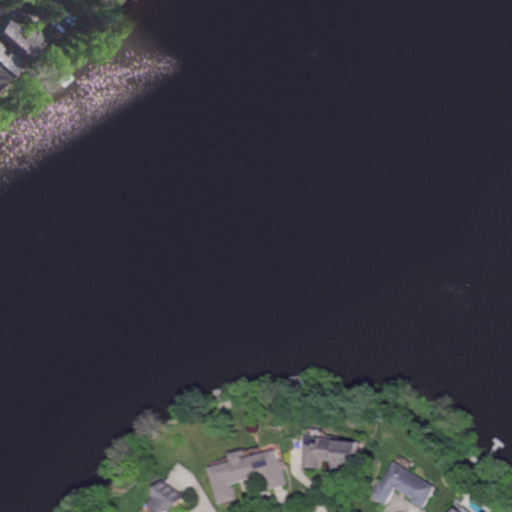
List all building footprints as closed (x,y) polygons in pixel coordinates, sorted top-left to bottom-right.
[(101,0),(98,8),(81,0),(101,0)] [(3,25),(4,24),(12,30),(11,31),(13,33),(9,37),(15,42),(25,30),(37,40),(33,45),(37,48),(29,57),(28,55),(22,61),(21,60),(9,74),(7,71),(1,78),(0,76),(0,54),(5,49),(0,44),(0,24),(1,23),(3,25)] [(362,471),(351,470),(346,469),(336,469),(336,463),(334,463),(335,462),(326,462),(325,470),(307,468),(308,465),(310,442),(310,438),(340,440),(340,441),(344,441),(365,443),(362,471)] [(293,486),(289,488),(279,490),(276,491),(272,476),(250,482),(245,484),(238,485),(242,500),(225,505),(215,469),(216,469),(239,462),(237,457),(237,455),(249,452),(251,451),(251,452),(253,459),(266,455),(272,453),(283,450),(293,486)] [(441,488),(428,509),(417,502),(418,500),(410,495),(406,493),(400,489),(398,491),(399,492),(398,494),(391,504),(390,507),(374,498),(383,483),(386,485),(400,463),(401,464),(412,471),(441,488)] [(188,495),(190,493),(193,495),(181,511),(160,511),(161,511),(155,506),(160,498),(158,496),(169,481),(170,482),(188,495)]
